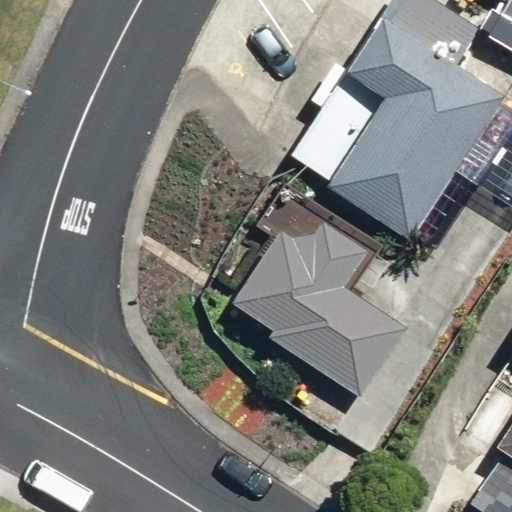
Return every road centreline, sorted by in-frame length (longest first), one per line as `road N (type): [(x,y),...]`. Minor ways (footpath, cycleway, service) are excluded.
road 1 (residential): [(0,370),(22,325),(60,188),(147,0)]
road 2 (tertiary): [(0,396),(195,511)]
